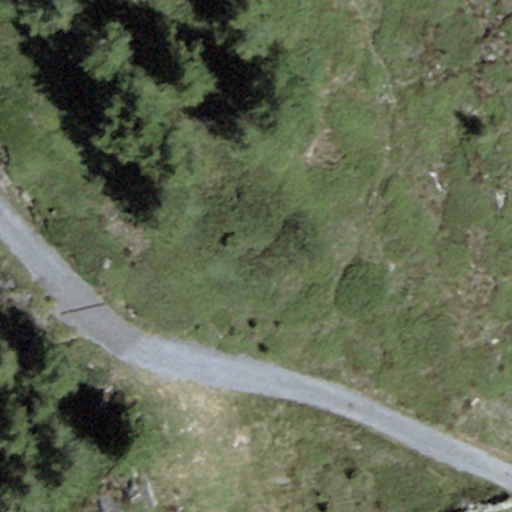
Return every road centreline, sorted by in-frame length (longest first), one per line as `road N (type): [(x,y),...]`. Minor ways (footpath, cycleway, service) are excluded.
road 1 (track): [(86,312),(111,340),(213,377),(316,393),(418,430),(511,481)]
road 2 (track): [(0,215),(86,312)]
